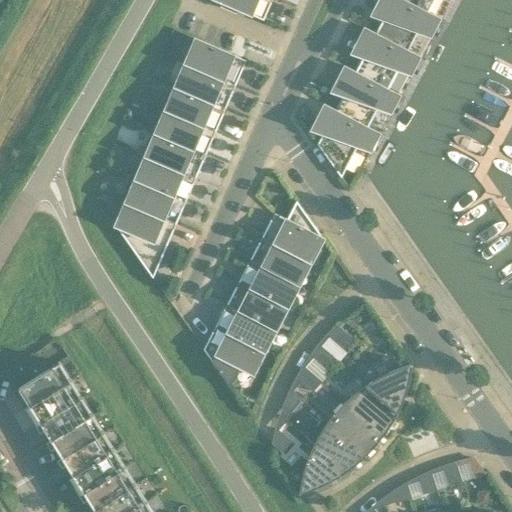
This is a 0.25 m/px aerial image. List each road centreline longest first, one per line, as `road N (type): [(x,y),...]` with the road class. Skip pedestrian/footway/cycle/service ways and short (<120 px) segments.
road 1 (residential): [(511,447),(274,113)]
road 2 (residential): [(252,511),(44,173)]
road 3 (residential): [(44,173),(145,0)]
road 4 (unknown): [(371,251),(329,281),(305,311),(274,363),(265,404)]
road 5 (residential): [(197,274),(274,113)]
road 6 (unknown): [(335,496),(359,464),(392,443),(486,412)]
